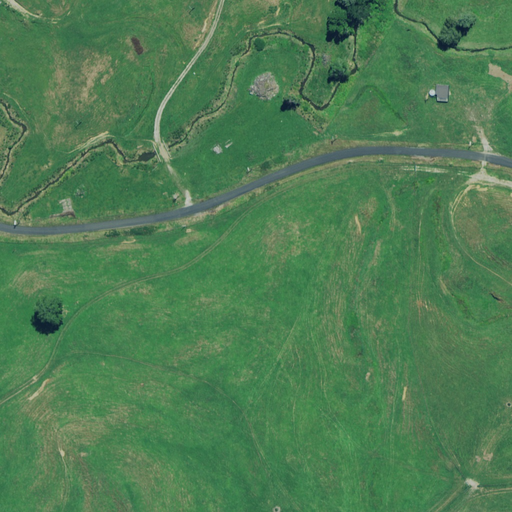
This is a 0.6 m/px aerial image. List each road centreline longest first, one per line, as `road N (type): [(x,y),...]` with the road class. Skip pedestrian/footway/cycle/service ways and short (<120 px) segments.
road 1 (unclassified): [(0,226),(159,218),(328,157),(370,150),(511,164)]
road 2 (track): [(192,207),(156,124),(222,0)]
